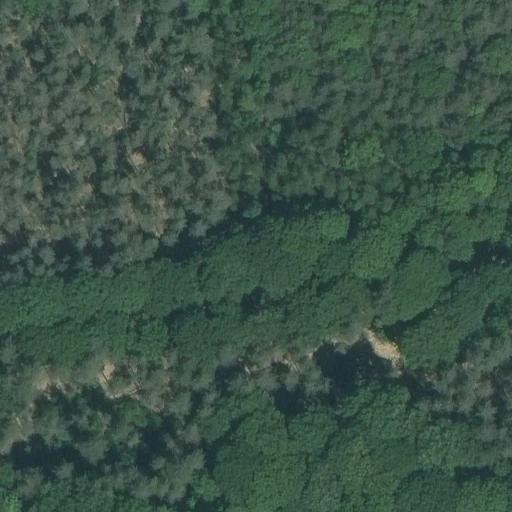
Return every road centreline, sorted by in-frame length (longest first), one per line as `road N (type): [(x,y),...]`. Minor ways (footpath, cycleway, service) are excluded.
road 1 (track): [(316,300),(0,348)]
road 2 (track): [(511,268),(316,300)]
